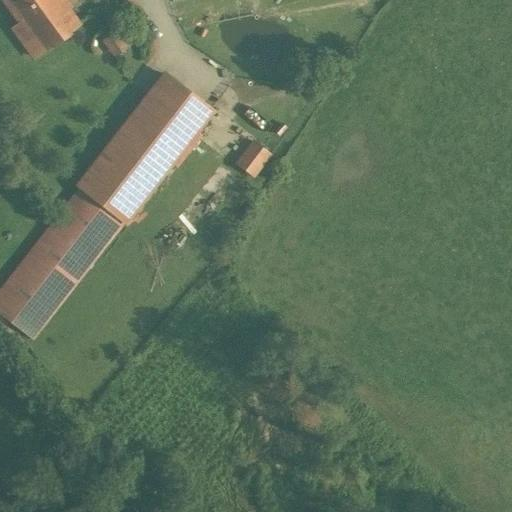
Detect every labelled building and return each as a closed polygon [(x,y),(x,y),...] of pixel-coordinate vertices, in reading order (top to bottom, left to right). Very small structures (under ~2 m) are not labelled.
[(4,0),(21,22),(12,28),(33,57),(39,52),(77,24),(66,9),(69,7),(64,0),(4,0)] [(130,44),(118,29),(108,36),(120,52),(130,44)] [(164,74),(77,185),(80,188),(123,221),(125,223),(212,111),(164,74)] [(261,138),(277,146),(286,126),(270,118),(261,138)] [(253,142),(236,163),(252,176),(269,154),(253,142)] [(80,188),(0,290),(0,314),(31,338),(123,221),(80,188)]
